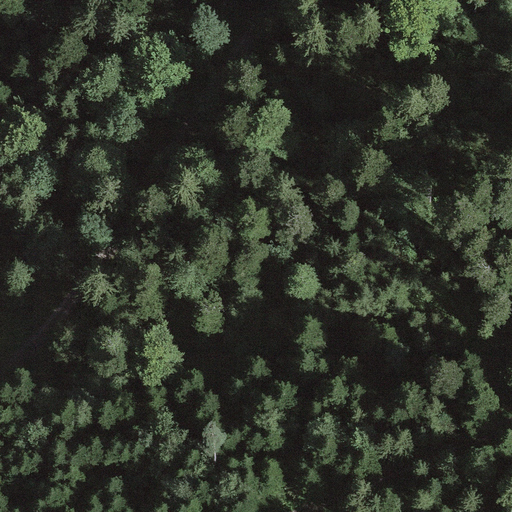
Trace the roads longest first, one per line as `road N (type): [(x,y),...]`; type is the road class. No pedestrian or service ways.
road 1 (track): [(280,0),(93,279),(0,379)]
road 2 (track): [(309,511),(511,424)]
